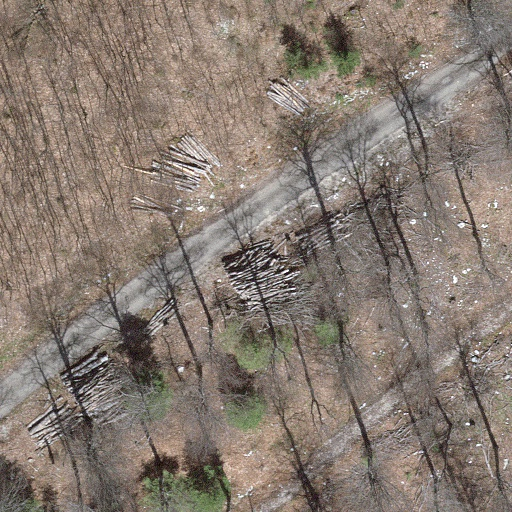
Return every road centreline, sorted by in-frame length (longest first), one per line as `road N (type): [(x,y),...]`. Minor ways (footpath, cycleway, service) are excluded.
road 1 (track): [(511,22),(60,346),(0,403)]
road 2 (track): [(511,295),(250,511)]
